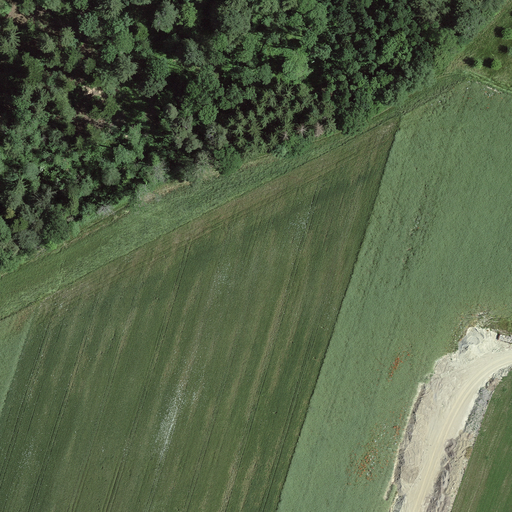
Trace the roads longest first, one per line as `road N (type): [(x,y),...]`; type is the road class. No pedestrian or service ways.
road 1 (track): [(511,93),(451,73),(382,121),(197,178)]
road 2 (track): [(511,358),(474,380),(462,397),(417,511)]
